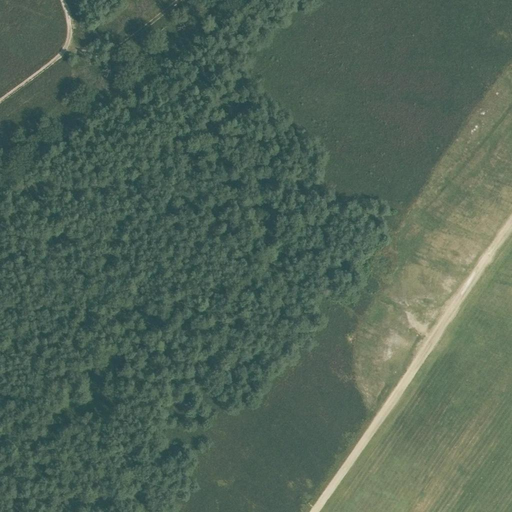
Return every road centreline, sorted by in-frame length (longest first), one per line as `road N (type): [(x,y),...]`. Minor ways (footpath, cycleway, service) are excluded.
road 1 (track): [(0,100),(67,46),(63,0)]
road 2 (track): [(67,46),(110,51),(177,0)]
